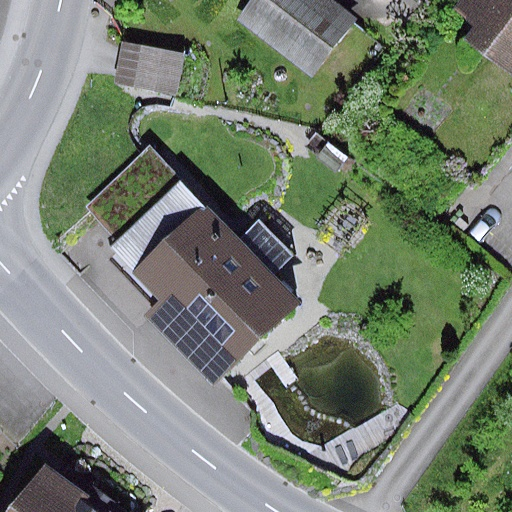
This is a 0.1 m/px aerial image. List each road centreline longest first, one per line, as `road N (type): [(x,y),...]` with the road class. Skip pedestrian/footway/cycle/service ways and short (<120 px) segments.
road 1 (tertiary): [(282,511),(173,436),(94,366),(0,264)]
road 2 (tertiary): [(0,150),(35,87),(59,0)]
